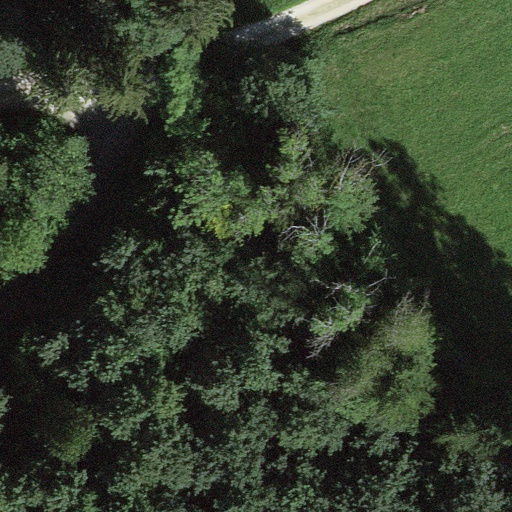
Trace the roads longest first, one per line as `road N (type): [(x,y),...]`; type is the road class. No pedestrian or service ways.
road 1 (track): [(0,102),(165,67),(98,176),(0,308)]
road 2 (residential): [(165,67),(317,0)]
